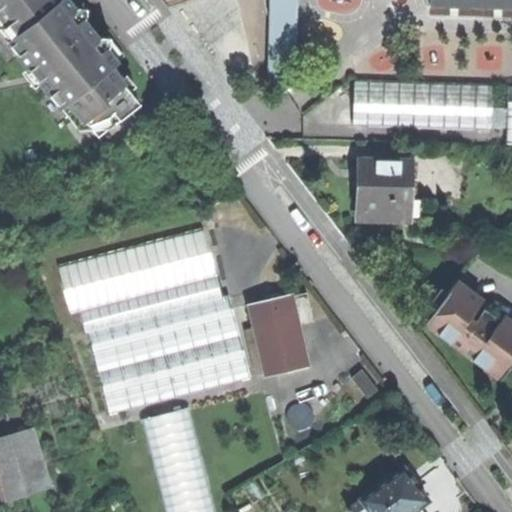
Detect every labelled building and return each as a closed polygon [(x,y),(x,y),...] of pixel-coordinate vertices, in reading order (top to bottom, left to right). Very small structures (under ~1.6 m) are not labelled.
[(55,0),(0,0),(0,14),(17,35),(8,42),(29,68),(28,69),(30,71),(35,67),(39,72),(42,76),(37,80),(38,82),(39,81),(60,108),(69,101),(98,137),(139,104),(110,68),(116,63),(95,37),(84,23),(65,0),(60,0),(58,2),(55,0)] [(79,0),(65,0),(84,23),(87,9),(79,0)] [(295,89),(296,0),(270,0),(269,89),(295,89)] [(511,0),(430,0),(430,6),(511,8),(511,0)] [(0,31),(8,42),(17,35),(0,14),(0,31)] [(110,38),(95,37),(116,63),(124,56),(110,38)] [(352,123),(491,128),(492,85),(354,80),(352,123)] [(78,130),(98,137),(69,101),(60,108),(78,130)] [(357,217),(407,219),(409,161),(360,160),(359,184),(357,217)] [(0,184),(4,192),(24,184),(19,174),(0,178),(0,184)] [(85,332),(87,331),(221,295),(203,228),(58,264),(70,314),(81,311),(85,332)] [(510,360),(511,357),(511,320),(504,314),(490,333),(485,329),(479,324),(474,321),(470,317),(483,298),(457,279),(438,305),(442,308),(428,326),(493,374),(506,357),(510,360)] [(266,373),(309,363),(299,324),(315,320),(308,291),(293,294),(292,294),(249,303),(266,373)] [(110,414),(251,376),(228,293),(221,295),(87,331),(110,414)] [(484,307),(474,321),(479,324),(485,329),(495,315),(484,307)] [(168,511),(217,511),(190,405),(144,417),(168,511)] [(32,427),(0,436),(0,478),(7,502),(49,488),(32,427)] [(436,511),(423,494),(415,484),(416,484),(408,473),(407,474),(403,467),(362,498),(364,502),(356,508),(358,511),(436,511)]
